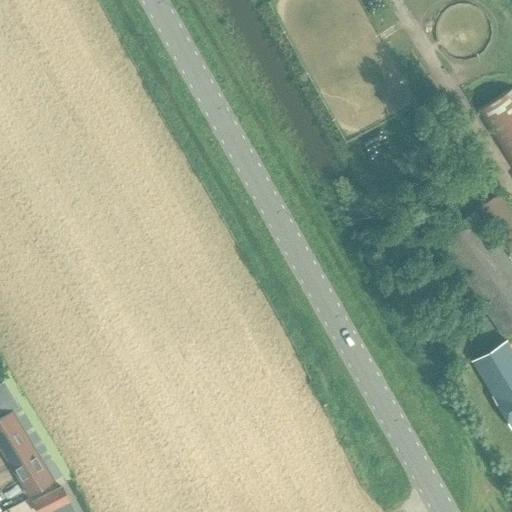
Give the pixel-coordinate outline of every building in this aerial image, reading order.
[(511,89),(477,112),(511,167),(511,89)] [(510,257),(511,255),(511,208),(501,192),(477,209),(510,257)] [(457,225),(436,240),(505,337),(511,332),(511,263),(484,225),(475,212),(458,224),(457,225)] [(511,353),(505,341),(471,361),(511,429),(511,353)] [(0,416),(12,410),(54,479),(59,476),(3,383),(0,385),(0,416)] [(0,447),(12,467),(37,451),(12,410),(0,416),(0,447)] [(12,467),(29,495),(54,479),(37,451),(12,467)] [(34,501),(40,511),(47,511),(69,501),(61,487),(34,501)]
